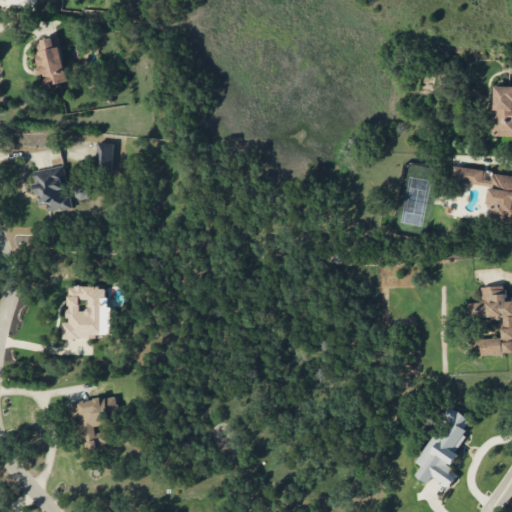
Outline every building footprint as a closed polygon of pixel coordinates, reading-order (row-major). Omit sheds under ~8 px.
[(35,40),(42,75),(44,74),(47,85),(70,81),(60,35),(35,40)] [(511,136),(511,84),(494,84),(494,136),(511,136)] [(115,143),(99,143),(97,166),(113,168),(115,143)] [(33,172),(40,206),(48,204),(49,212),(73,207),(71,196),(66,197),(64,182),(68,181),(65,166),(33,172)] [(511,175),(454,166),(452,180),(490,186),(488,203),(500,205),(498,218),(511,219),(511,175)] [(77,184),(77,198),(87,199),(87,184),(77,184)] [(504,336),(478,339),(480,356),(511,352),(511,300),(507,301),(505,284),(481,287),(483,301),(470,303),(472,320),(502,316),(504,336)] [(63,338),(103,338),(103,315),(108,315),(108,287),(69,286),(68,322),(63,322),(63,338)] [(72,404),(83,453),(109,447),(105,431),(96,433),(95,426),(109,423),(108,416),(116,414),(111,395),(72,404)] [(417,462),(422,465),(415,475),(427,483),(432,476),(449,487),(458,473),(446,466),(475,421),(452,407),(417,462)]
